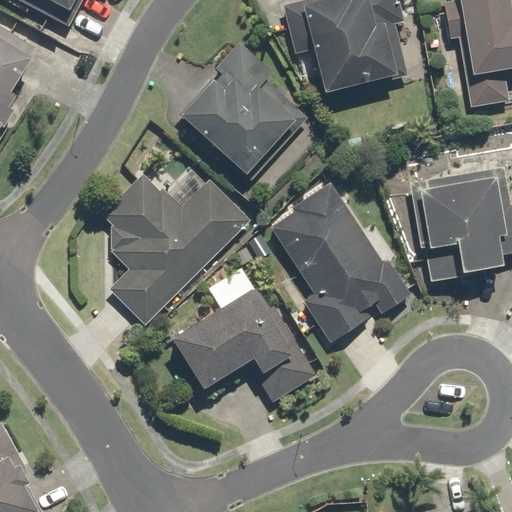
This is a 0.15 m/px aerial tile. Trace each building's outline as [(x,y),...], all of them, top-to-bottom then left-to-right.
[(17,0),(66,27),(81,0),(17,0)] [(319,0),(288,7),(281,8),(291,55),(307,52),(316,97),(398,80),(388,35),(402,32),(395,0),(319,0)] [(511,0),(449,0),(451,4),(441,6),(446,41),(456,40),(466,108),(509,102),(504,71),(511,69),(511,0)] [(0,15),(0,134),(22,100),(7,90),(31,52),(8,37),(15,25),(0,15)] [(268,73),(232,41),(208,69),(213,73),(174,118),(242,178),(282,133),(289,140),(308,119),(263,79),(268,73)] [(503,164),(406,183),(426,284),(496,270),(495,260),(511,256),(511,202),(511,203),(503,164)] [(249,221),(212,185),(192,166),(167,192),(161,186),(154,193),(139,179),(102,216),(126,240),(108,258),(125,275),(111,290),(146,325),(249,221)] [(381,262),(328,183),(266,225),(313,294),(301,302),(330,346),(409,293),(386,258),(381,262)] [(218,307),(166,338),(198,391),(247,362),(272,404),(313,380),(257,286),(251,289),(240,271),(208,290),(218,307)] [(0,511),(31,511),(23,496),(37,489),(0,420),(0,511)]
